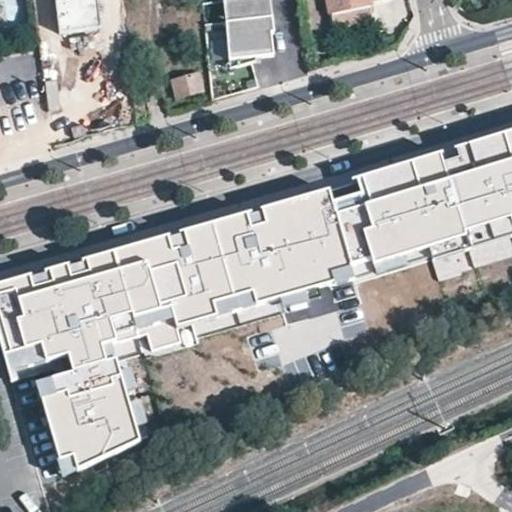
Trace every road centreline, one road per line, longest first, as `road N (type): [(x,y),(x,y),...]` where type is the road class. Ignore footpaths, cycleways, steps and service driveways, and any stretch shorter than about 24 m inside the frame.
road 1 (primary): [(0,263),(511,110)]
road 2 (primary): [(445,51),(0,182)]
road 3 (unknown): [(156,0),(160,135)]
